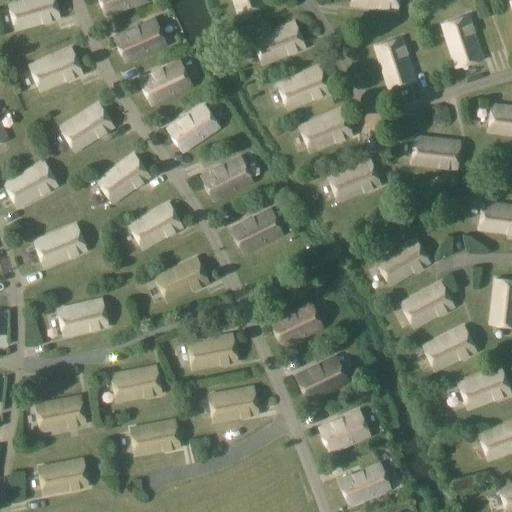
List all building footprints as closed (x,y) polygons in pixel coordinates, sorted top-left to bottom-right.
[(14,0),(9,1),(17,30),(60,18),(55,0),(14,0)] [(98,0),(103,15),(145,1),(144,0),(98,0)] [(231,0),(237,15),(263,6),(260,0),(231,0)] [(395,12),(396,0),(350,0),(350,6),(395,12)] [(100,17),(103,30),(147,18),(144,6),(100,17)] [(454,68),(481,60),(466,16),(440,25),(443,35),(454,68)] [(124,62),(164,44),(153,20),(113,38),(124,62)] [(261,65),(303,47),(293,22),(250,39),(261,65)] [(387,90),(414,82),(399,38),(373,47),(387,90)] [(29,64),(40,92),(83,75),(72,47),(29,64)] [(124,77),(166,61),(162,50),(120,65),(124,77)] [(258,70),(263,82),(306,63),(301,52),(258,70)] [(149,105),(189,86),(178,62),(138,81),(149,105)] [(286,110),(328,92),(318,67),(275,84),(286,110)] [(59,126),(75,152),(115,128),(99,102),(59,126)] [(203,104),(167,128),(183,152),(219,128),(203,104)] [(511,135),(511,107),(489,105),(486,132),(511,135)] [(308,153),(350,135),(340,109),(297,127),(308,153)] [(0,143),(9,139),(0,120),(0,143)] [(455,170),(458,142),(413,137),(410,164),(455,170)] [(95,180),(113,205),(151,177),(133,152),(95,180)] [(240,158),(200,177),(212,202),(252,183),(240,158)] [(336,202),(379,185),(368,159),(326,177),(336,202)] [(3,182),(18,209),(59,187),(44,160),(3,182)] [(249,186),(207,206),(213,217),(254,197),(249,186)] [(334,205),(339,217),(381,202),(377,190),(334,205)] [(511,234),(511,206),(480,202),(477,230),(511,234)] [(141,250),(181,227),(167,203),(127,226),(141,250)] [(268,209),(230,228),(244,254),(282,235),(268,209)] [(42,267),(85,250),(75,225),(32,241),(42,267)] [(388,286),(428,263),(414,239),(374,262),(388,286)] [(238,257),(243,269),(283,251),(278,240),(238,257)] [(165,303),(207,283),(195,258),(153,278),(165,303)] [(511,327),(511,281),(493,279),(488,325),(511,327)] [(412,328),(452,307),(439,282),(399,304),(412,328)] [(62,337),(106,326),(100,299),(55,310),(62,337)] [(280,346),(321,327),(309,303),(269,322),(280,346)] [(433,371),(474,352),(462,326),(421,346),(433,371)] [(191,370),(236,361),(231,334),(185,343),(191,370)] [(319,334),(279,350),(284,361),(323,345),(319,334)] [(306,401),(346,382),(335,357),(295,377),(306,401)] [(114,402),(160,394),(154,366),(109,375),(114,402)] [(466,410),(509,393),(499,368),(456,384),(466,410)] [(212,423),(257,414),(252,387),(206,396),(212,423)] [(309,415),(348,399),(344,388),(305,404),(309,415)] [(39,432),(84,424),(79,396),(34,405),(39,432)] [(505,398),(462,413),(466,425),(510,409),(505,398)] [(328,453),(368,435),(357,411),(317,429),(328,453)] [(133,456),(178,447),(173,420),(128,429),(133,456)] [(486,461),(511,451),(511,421),(476,435),(486,461)] [(364,440),(327,458),(333,470),(370,452),(364,440)] [(511,453),(481,464),(485,476),(511,467),(511,453)] [(41,495),(86,486),(81,459),(36,468),(41,495)] [(348,506),(389,489),(378,464),(337,481),(348,506)] [(504,511),(509,511),(511,511),(511,482),(497,488),(504,511)] [(388,495),(344,508),(345,511),(371,511),(391,506),(388,495)]
